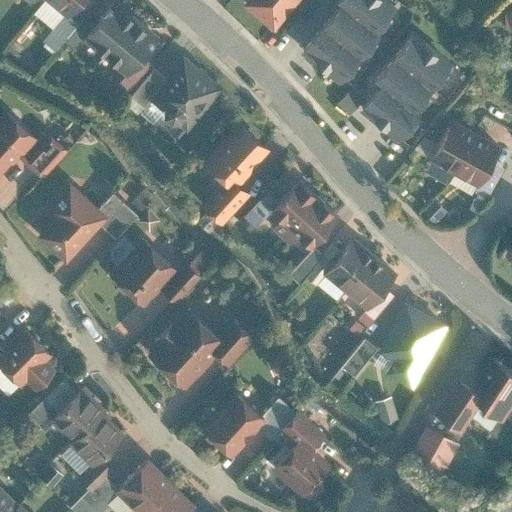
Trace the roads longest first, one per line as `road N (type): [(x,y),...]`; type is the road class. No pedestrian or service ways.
road 1 (residential): [(272,511),(166,439),(0,224)]
road 2 (residential): [(453,279),(250,61),(180,0)]
